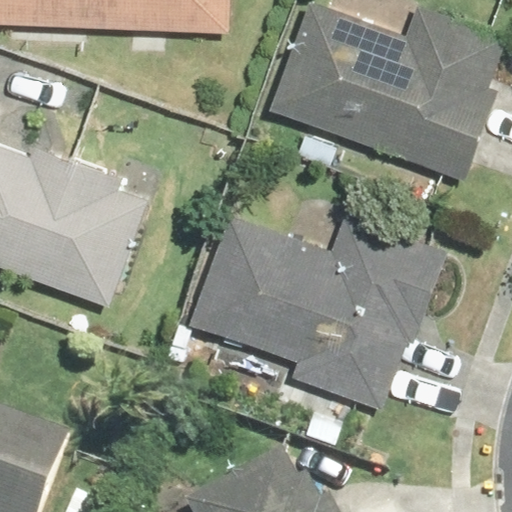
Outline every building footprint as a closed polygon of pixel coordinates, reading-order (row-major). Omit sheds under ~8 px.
[(0,0),(0,19),(231,27),(232,0),(0,0)] [(505,44),(375,0),(306,0),(269,111),(461,175),(505,44)] [(0,138),(0,261),(131,306),(169,195),(0,138)] [(286,376),(386,410),(445,237),(315,193),(303,229),(218,200),(179,316),(293,355),(286,376)] [(0,395),(0,511),(52,511),(86,430),(0,395)] [(194,511),(332,511),(304,450),(190,502),(194,511)]
